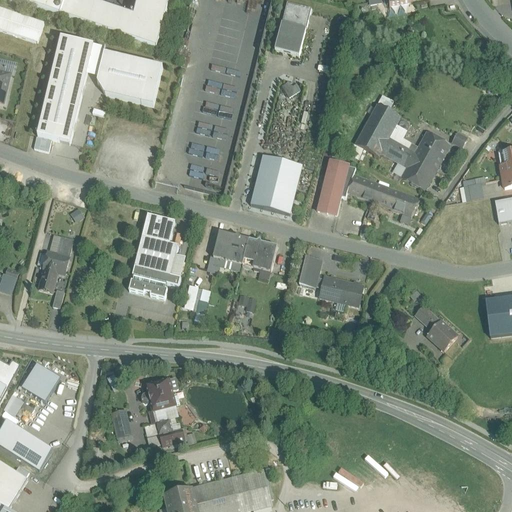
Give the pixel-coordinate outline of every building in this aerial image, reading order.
[(27,0),(25,7),(62,19),(68,0),(27,0)] [(139,0),(134,19),(77,0),(68,0),(62,19),(157,51),(170,0),(139,0)] [(387,0),(390,10),(411,6),(410,2),(421,0),(387,0)] [(311,11),(287,5),(282,26),(306,32),(311,11)] [(44,26),(0,10),(0,32),(37,45),(44,26)] [(306,32),(282,26),(275,53),(276,53),(298,59),(299,59),(306,32)] [(61,41),(38,139),(71,147),(94,49),(61,41)] [(0,75),(0,105),(2,106),(9,78),(5,77),(0,75)] [(289,99),(303,93),(299,85),(293,87),(291,83),(283,87),(289,99)] [(377,108),(355,147),(379,160),(381,156),(389,141),(401,120),(377,108)] [(451,148),(427,135),(419,148),(443,161),(451,148)] [(475,141),(458,135),(454,147),(467,151),(469,146),(472,148),(475,141)] [(415,155),(389,141),(381,156),(407,170),(401,181),(425,194),(443,161),(419,148),(415,155)] [(511,154),(508,155),(508,156),(510,156),(511,165),(511,167),(501,169),(505,191),(511,189),(511,154)] [(508,155),(499,157),(501,169),(511,167),(511,165),(510,156),(508,156),(508,155)] [(263,159),(251,208),(291,218),(303,169),(263,159)] [(350,168),(330,163),(317,214),(337,218),(341,201),(346,201),(347,196),(347,195),(354,178),(356,172),(349,170),(350,168)] [(386,190),(354,178),(347,195),(347,196),(376,206),(386,190)] [(481,186),(469,189),(472,203),(483,201),(481,186)] [(420,203),(386,190),(376,206),(403,216),(410,219),(411,220),(412,219),(411,219),(420,203)] [(511,201),(495,205),(499,227),(511,224),(511,201)] [(78,223),(86,218),(80,210),(72,215),(78,223)] [(410,219),(403,216),(400,224),(408,227),(410,219)] [(175,225),(148,218),(142,240),(170,247),(175,225)] [(235,239),(219,235),(213,260),(242,267),(248,242),(240,240),(238,237),(235,239)] [(74,243),(61,240),(57,256),(70,259),(74,243)] [(170,247),(142,240),(133,279),(167,288),(169,288),(171,279),(176,260),(179,249),(170,247)] [(260,242),(257,244),(248,242),(242,267),(243,268),(244,262),(254,265),(253,270),(271,275),(278,250),(262,246),(260,242)] [(69,262),(48,256),(44,272),(58,276),(59,274),(66,275),(69,262)] [(176,260),(171,279),(181,282),(186,262),(176,260)] [(322,264),(306,260),(300,287),(315,291),(316,290),(321,292),(324,282),(318,281),(322,264)] [(19,275),(8,271),(5,279),(17,282),(19,275)] [(58,276),(44,272),(38,292),(53,296),(58,276)] [(181,282),(171,279),(169,288),(179,291),(181,282)] [(167,288),(135,280),(133,284),(166,292),(167,288)] [(364,290),(324,280),(324,282),(321,292),(319,300),(332,304),(333,302),(346,305),(346,307),(359,310),(364,290)] [(133,284),(132,284),(129,294),(144,298),(145,296),(151,297),(150,299),(165,303),(168,293),(166,292),(133,284)] [(198,314),(197,322),(206,323),(212,291),(193,288),(188,312),(198,314)] [(65,295),(57,293),(53,309),(60,311),(65,295)] [(255,314),(258,301),(246,298),(242,310),(255,314)] [(511,300),(486,304),(490,340),(511,337),(511,300)] [(434,317),(423,308),(415,317),(425,327),(434,317)] [(434,317),(425,327),(428,329),(429,327),(434,331),(440,324),(434,317)] [(457,339),(441,324),(440,324),(434,331),(427,338),(444,353),(457,339)] [(0,389),(7,393),(21,368),(12,363),(9,369),(0,363),(0,389)] [(61,382),(38,367),(22,391),(46,406),(61,382)] [(116,376),(109,380),(116,393),(123,389),(116,376)] [(169,383),(146,388),(148,397),(151,406),(153,414),(176,408),(175,408),(175,407),(173,398),(173,397),(176,396),(175,393),(178,392),(176,381),(169,383)] [(148,397),(144,398),(143,399),(142,401),(143,405),(144,406),(147,407),(151,406),(148,397)] [(176,408),(153,414),(155,423),(178,417),(176,408),(175,408),(176,408)] [(125,413),(113,416),(115,422),(126,419),(125,413)] [(178,417),(155,423),(156,426),(170,422),(179,420),(178,417)] [(126,419),(115,422),(117,432),(129,429),(126,419)] [(156,426),(149,428),(152,440),(159,438),(173,435),(173,434),(170,422),(156,426)] [(0,435),(0,448),(40,474),(53,454),(7,424),(0,435)] [(129,429),(117,432),(119,437),(130,435),(129,429)] [(173,435),(159,438),(161,446),(184,440),(182,431),(173,434),(173,435)] [(130,435),(119,437),(120,443),(132,441),(130,435)] [(159,438),(152,440),(154,448),(161,446),(159,438)] [(184,440),(161,446),(162,450),(185,444),(184,440)] [(0,508),(5,511),(9,511),(29,482),(26,480),(16,474),(0,463),(0,508)] [(16,474),(26,480),(29,476),(19,469),(16,474)] [(264,475),(193,493),(197,511),(252,511),(271,507),(271,508),(272,507),(264,475)] [(197,511),(193,493),(164,500),(166,511),(197,511)]
